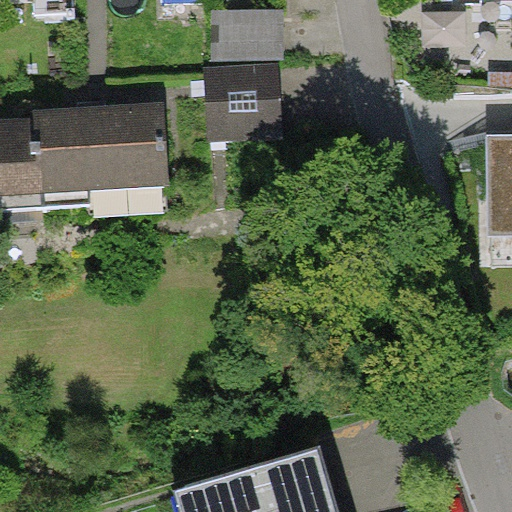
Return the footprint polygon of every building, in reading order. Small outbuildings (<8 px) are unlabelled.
[(284,19),(214,19),(214,57),(284,57),(284,19)] [(278,68),(206,73),(211,145),(283,140),(278,68)] [(2,128),(7,210),(181,199),(176,117),(2,128)] [(511,131),(487,132),(488,229),(511,228),(511,131)] [(335,511),(320,458),(190,496),(194,511),(335,511)]
